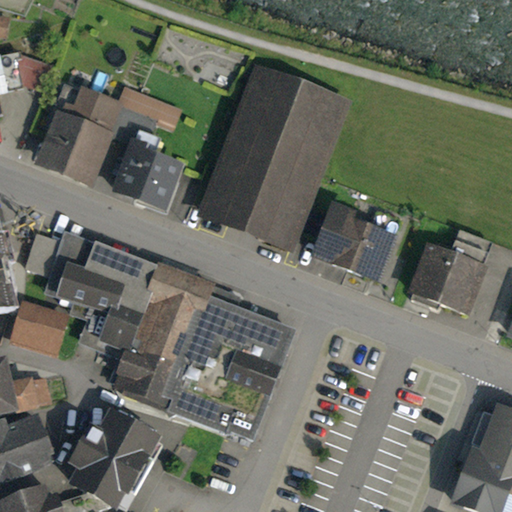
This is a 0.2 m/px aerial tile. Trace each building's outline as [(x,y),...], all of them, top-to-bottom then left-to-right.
[(254,80),(201,223),(286,254),(339,111),(254,80)] [(174,140),(182,120),(125,97),(117,117),(174,140)] [(43,167),(90,185),(116,115),(78,101),(69,127),(59,123),(43,167)] [(163,216),(177,173),(128,156),(114,199),(163,216)] [(388,245),(324,221),(306,266),(371,290),(388,245)] [(100,289),(143,306),(153,280),(64,247),(45,297),(91,314),(100,289)] [(480,274),(424,256),(409,301),(465,320),(480,274)] [(0,317),(10,316),(0,269),(0,317)] [(250,447),(290,341),(204,309),(207,300),(153,280),(143,306),(174,317),(140,406),(250,447)] [(126,359),(142,318),(112,306),(96,347),(126,359)] [(25,314),(16,344),(54,354),(63,324),(25,314)] [(3,360),(0,360),(0,409),(35,401),(30,379),(8,384),(3,360)] [(116,505),(155,438),(111,413),(102,429),(95,425),(75,461),(82,465),(73,480),(116,505)] [(511,421),(496,416),(481,457),(497,463),(494,473),(509,478),(511,479),(511,421)] [(0,477),(49,461),(34,420),(7,429),(5,424),(0,426),(0,477)] [(497,463),(481,457),(469,452),(451,500),(484,511),(496,511),(509,478),(494,473),(497,463)] [(43,492),(0,506),(2,511),(55,511),(52,500),(46,502),(43,492)]
